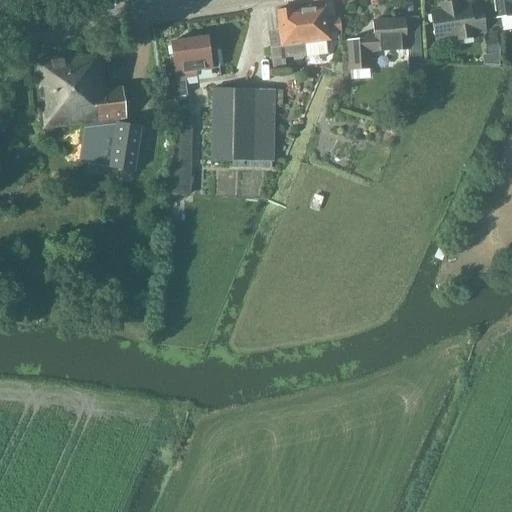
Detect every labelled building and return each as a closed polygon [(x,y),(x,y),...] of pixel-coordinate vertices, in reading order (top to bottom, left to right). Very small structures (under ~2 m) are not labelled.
[(511,0),(489,0),(492,18),(511,15),(511,0)] [(474,34),(485,32),(480,8),(470,10),(469,6),(459,8),(458,2),(440,6),(441,12),(430,14),(435,38),(446,35),(447,39),(456,38),(456,41),(474,38),(474,34)] [(279,48),(270,49),(273,70),(286,68),(285,58),(305,56),(304,44),(325,41),(328,41),(327,32),(340,31),(339,20),(326,21),(324,7),(321,8),(321,5),(307,7),(308,10),(291,12),(291,9),(274,11),(276,31),(279,48)] [(373,39),(347,41),(349,71),(350,71),(369,70),(370,70),(369,53),(407,51),(408,57),(420,57),(417,18),(372,21),(373,39)] [(496,37),(484,39),(487,55),(498,53),(496,37)] [(218,69),(215,50),(208,51),(206,38),(190,41),(187,38),(183,38),(182,41),(169,42),(174,75),(163,76),(166,98),(186,95),(184,78),(196,76),(195,72),(218,69)] [(81,57),(33,62),(42,130),(84,124),(78,162),(109,167),(133,171),(140,128),(119,125),(120,119),(125,119),(121,89),(106,90),(101,56),(81,59),(81,57)] [(369,70),(350,71),(351,80),(369,78),(369,70)] [(211,162),(272,163),(273,91),(212,91),(211,162)] [(282,108),(282,91),(273,91),(273,108),(282,108)] [(135,261),(132,280),(146,283),(149,263),(135,261)] [(120,323),(140,322),(139,294),(119,294),(120,323)] [(52,303),(40,305),(44,321),(55,319),(52,303)]
